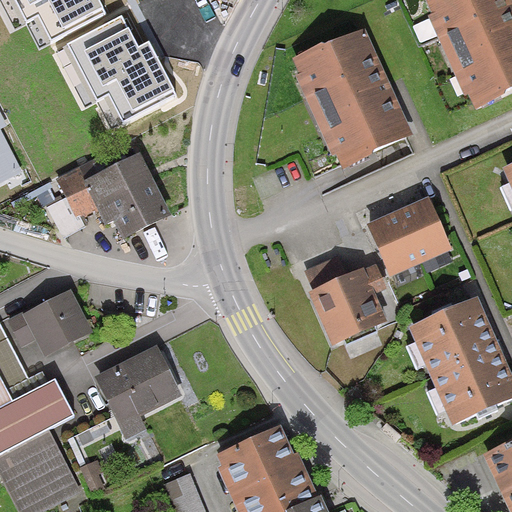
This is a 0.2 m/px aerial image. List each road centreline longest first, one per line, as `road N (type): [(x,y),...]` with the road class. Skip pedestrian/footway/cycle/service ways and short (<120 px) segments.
road 1 (tertiary): [(225,278),(242,319),(310,409),(419,511)]
road 2 (tertiary): [(259,0),(218,90),(210,129),(210,219),(225,278)]
road 3 (residential): [(225,278),(190,285),(76,263),(0,238)]
